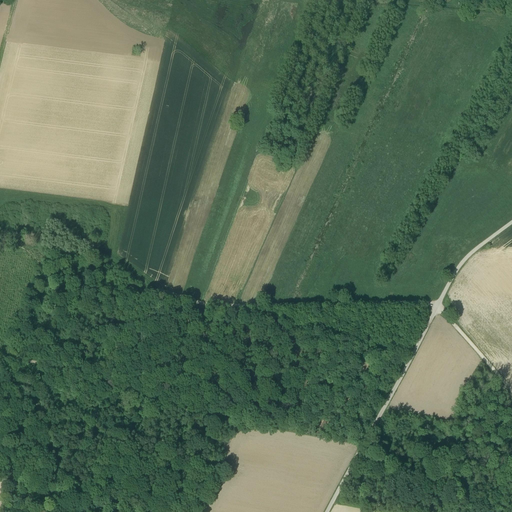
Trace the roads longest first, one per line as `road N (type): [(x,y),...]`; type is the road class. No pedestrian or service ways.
road 1 (track): [(0,355),(100,373),(157,289),(208,304),(436,305)]
road 2 (unclassified): [(328,511),(436,305)]
road 3 (track): [(157,511),(0,482)]
